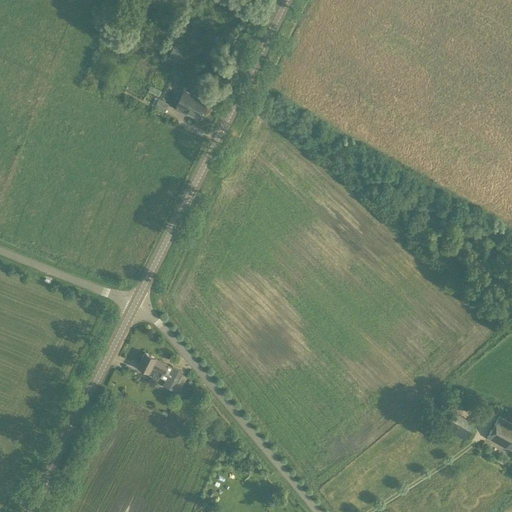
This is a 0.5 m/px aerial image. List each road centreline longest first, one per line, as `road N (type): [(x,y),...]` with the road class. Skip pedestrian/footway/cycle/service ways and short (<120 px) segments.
road 1 (unclassified): [(134,304),(286,0)]
road 2 (unclassified): [(316,511),(134,304)]
road 3 (unclassified): [(31,511),(134,304)]
road 4 (unclassified): [(134,304),(0,250)]
